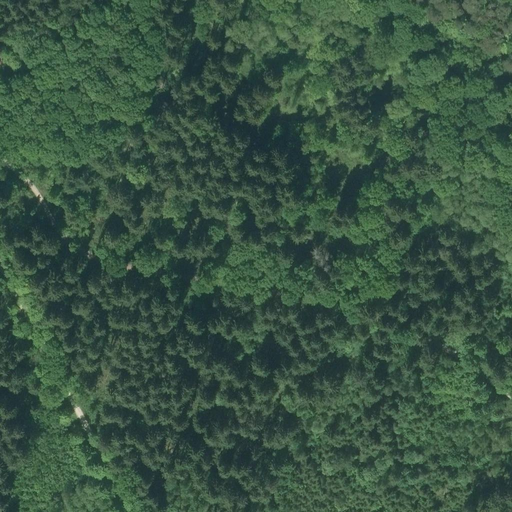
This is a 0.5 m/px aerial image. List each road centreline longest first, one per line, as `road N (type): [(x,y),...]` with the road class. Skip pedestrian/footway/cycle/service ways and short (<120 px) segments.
road 1 (track): [(511,404),(392,324),(79,245),(17,166),(0,157)]
road 2 (track): [(131,511),(0,262)]
road 3 (unknown): [(106,0),(0,69)]
